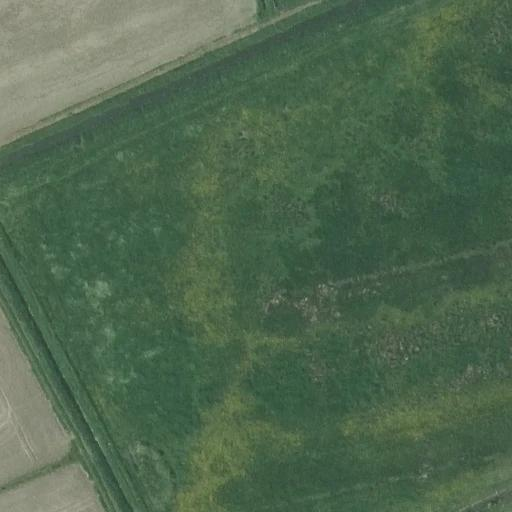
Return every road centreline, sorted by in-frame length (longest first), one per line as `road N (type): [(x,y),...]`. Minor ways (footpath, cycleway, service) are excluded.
road 1 (track): [(337,0),(0,147)]
road 2 (track): [(0,292),(116,511)]
